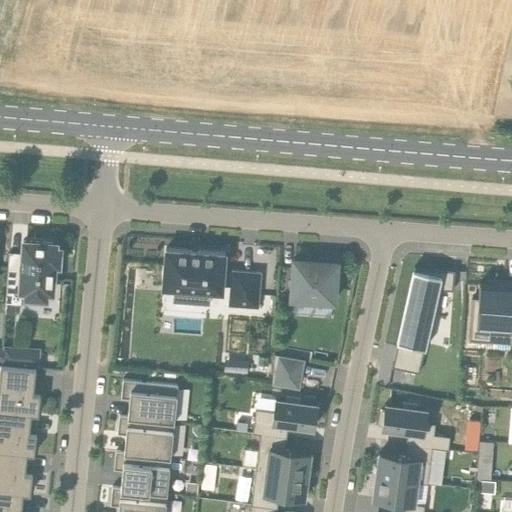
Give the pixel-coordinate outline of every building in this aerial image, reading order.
[(9,250),(4,313),(6,313),(7,289),(25,290),(25,301),(45,302),(46,291),(52,292),(54,264),(59,264),(60,247),(55,247),(56,242),(23,240),(23,241),(25,242),(25,251),(22,250),(22,255),(10,254),(10,250),(9,250)] [(222,292),(222,285),(230,285),(229,305),(258,307),(260,272),(231,270),(231,273),(223,273),(225,253),(165,249),(162,287),(174,288),(173,301),(191,303),(192,289),(222,292)] [(335,300),(337,260),(293,258),(291,298),(335,300)] [(412,263),(389,378),(415,384),(435,287),(449,288),(449,268),(412,263)] [(511,279),(507,279),(507,278),(491,276),(490,291),(484,291),(480,334),(482,334),(483,322),(505,323),(505,332),(511,332),(511,279)] [(301,356),(274,354),(272,384),(298,386),(301,356)] [(249,361),(239,360),(238,372),(248,373),(249,361)] [(35,367),(0,363),(0,410),(31,413),(38,414),(40,393),(33,392),(35,367)] [(129,416),(173,420),(177,385),(123,379),(121,397),(129,398),(131,398),(129,416)] [(178,415),(189,416),(189,385),(179,385),(178,415)] [(275,399),(273,411),(255,408),(252,432),(260,433),(286,437),(288,424),(313,427),(316,404),(299,402),(300,398),(285,396),(285,400),(275,399)] [(406,444),(432,447),(448,449),(449,436),(433,434),(435,423),(424,422),(426,409),(416,408),(416,404),(403,402),(402,406),(385,404),(384,410),(381,410),(379,424),(383,425),(382,428),(407,431),(406,444)] [(0,450),(27,453),(34,454),(36,433),(29,432),(31,413),(0,410),(0,450)] [(129,416),(127,416),(119,415),(117,433),(125,434),(128,434),(126,452),(170,456),(173,420),(129,416)] [(477,449),(480,421),(467,420),(464,448),(477,449)] [(239,421),(238,430),(249,432),(250,423),(239,421)] [(202,435),(203,425),(193,424),(192,429),(196,435),(202,435)] [(260,433),(255,469),(307,476),(307,470),(311,471),(313,456),(309,456),(310,453),(284,450),(286,437),(260,433)] [(482,439),(481,460),(495,460),(495,439),(482,439)] [(404,456),(379,453),(376,477),(416,482),(427,483),(432,447),(406,444),(404,456)] [(32,472),(25,472),(27,453),(0,450),(0,490),(22,493),(30,494),(32,472)] [(124,469),(122,487),(166,492),(170,456),(126,452),(124,451),(115,451),(114,468),(122,469),(124,469)] [(490,467),(476,466),(475,478),(489,479),(490,467)] [(277,507),(278,495),(304,498),(307,476),(255,469),(251,504),(277,507)] [(216,479),(204,477),(203,488),(215,490),(216,479)] [(376,477),(373,498),(398,502),(396,511),(422,511),(424,505),(414,503),(416,482),(376,477)] [(198,483),(186,481),(185,493),(196,494),(198,483)] [(122,487),(120,487),(112,486),(110,504),(118,505),(120,505),(119,511),(164,511),(166,492),(122,487)] [(0,511),(26,511),(20,511),(22,493),(0,490),(0,511)]
